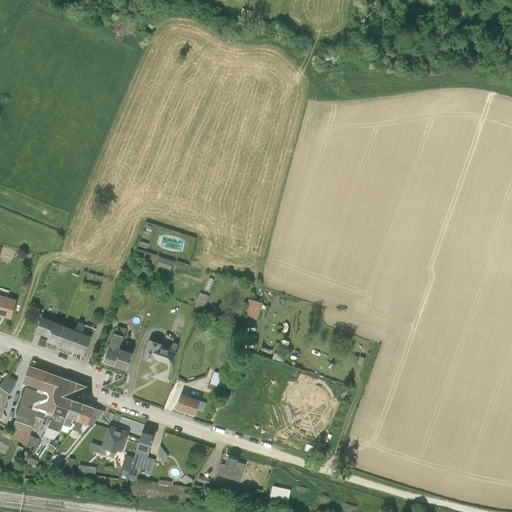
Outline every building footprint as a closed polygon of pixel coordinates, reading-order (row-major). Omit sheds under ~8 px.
[(139,247),(137,253),(138,254),(145,256),(147,249),(139,247)] [(135,257),(133,262),(143,265),(144,260),(137,258),(135,257)] [(156,272),(153,283),(166,287),(170,277),(156,272)] [(91,291),(89,297),(96,299),(98,293),(91,291)] [(197,309),(190,324),(199,328),(206,313),(197,309)] [(10,316),(0,312),(0,333),(5,335),(10,316)] [(33,314),(28,323),(32,325),(37,316),(33,314)] [(246,315),(241,331),(255,336),(260,320),(246,315)] [(43,353),(42,357),(53,361),(60,341),(36,332),(30,348),(43,353)] [(60,341),(53,361),(68,367),(75,349),(78,350),(81,340),(73,338),(70,346),(60,341)] [(75,349),(68,367),(80,372),(90,344),(81,340),(78,350),(75,349)] [(112,345),(100,378),(122,386),(128,369),(116,365),(122,345),(115,342),(112,345)] [(146,356),(139,375),(152,379),(153,376),(166,381),(168,378),(169,378),(173,368),(162,365),(162,366),(158,365),(160,360),(146,356)] [(208,383),(205,391),(221,396),(229,377),(214,371),(209,383),(208,383)] [(44,426),(42,424),(45,415),(51,417),(59,396),(24,383),(17,400),(33,406),(31,409),(20,406),(10,435),(0,429),(0,416),(10,402),(10,400),(1,394),(0,394),(0,452),(4,454),(13,439),(22,443),(21,445),(33,450),(38,440),(31,437),(32,435),(29,435),(34,424),(41,426),(39,430),(42,431),(44,426)] [(201,399),(181,392),(175,409),(195,416),(201,399)] [(72,400),(59,396),(51,417),(47,428),(59,433),(61,431),(72,400)] [(205,410),(207,400),(201,399),(199,408),(205,410)] [(61,431),(67,433),(72,420),(76,421),(82,404),(72,400),(61,431)] [(93,408),(82,404),(76,421),(72,431),(79,433),(83,423),(87,425),(93,408)] [(115,415),(112,421),(118,424),(120,417),(121,416),(120,417),(115,415),(115,414),(115,415)] [(127,434),(109,427),(101,448),(115,453),(117,448),(122,450),(127,434)] [(153,435),(142,432),(127,478),(136,480),(139,469),(151,472),(155,459),(148,457),(149,454),(148,453),(153,435)] [(50,444),(46,450),(52,454),(56,448),(50,444)] [(17,445),(11,461),(17,463),(23,447),(17,445)] [(161,446),(158,459),(166,461),(170,448),(161,446)] [(24,451),(20,460),(25,462),(29,453),(24,451)] [(237,460),(228,457),(225,465),(221,464),(217,474),(240,482),(243,470),(235,468),(237,460)] [(31,458),(27,463),(35,466),(38,461),(31,458)] [(69,458),(65,469),(70,471),(74,459),(69,458)] [(79,464),(77,473),(94,476),(96,468),(79,464)] [(186,474),(181,479),(186,484),(191,479),(186,474)] [(290,499),(292,488),(274,484),(271,495),(290,499)]
